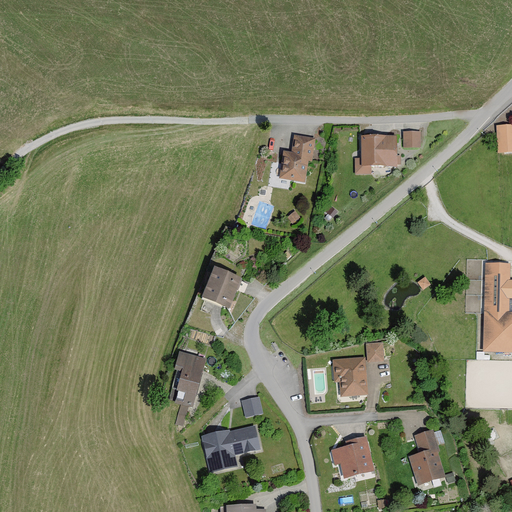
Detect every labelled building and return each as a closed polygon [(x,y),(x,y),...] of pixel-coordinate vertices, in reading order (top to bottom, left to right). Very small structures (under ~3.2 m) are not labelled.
[(511,153),(511,126),(497,128),(499,155),(511,153)] [(420,135),(404,135),(404,150),(420,149),(420,135)] [(314,141),(294,138),(292,154),(284,153),(280,180),(304,184),(307,163),(311,163),(314,141)] [(397,169),(397,138),(363,138),(363,160),(354,160),(354,177),(370,177),(370,169),(397,169)] [(299,220),(294,214),(286,220),(291,226),(299,220)] [(511,313),(510,313),(511,265),(486,265),(484,353),(511,353),(511,313)] [(230,311),(243,280),(217,269),(204,299),(230,311)] [(383,344),(367,345),(368,364),(384,363),(383,344)] [(193,409),(208,361),(196,357),(197,352),(190,350),(188,355),(181,353),(175,373),(183,376),(178,392),(181,393),(177,405),(181,406),(176,424),(184,426),(189,407),(193,409)] [(368,397),(366,359),(333,361),(335,384),(340,383),(341,398),(368,397)] [(258,399),(242,402),(246,419),(261,415),(258,399)] [(230,431),(202,438),(211,474),(238,467),(236,457),(262,450),(256,427),(231,434),(230,431)] [(432,432),(414,437),(419,455),(409,458),(418,488),(446,480),(436,447),(444,444),(441,432),(433,434),(432,432)] [(374,474),(366,439),(347,443),(348,448),(332,452),(336,467),(342,466),(345,481),(374,474)] [(455,482),(453,475),(446,477),(448,484),(455,482)] [(386,509),(384,501),(377,502),(379,511),(386,509)]
